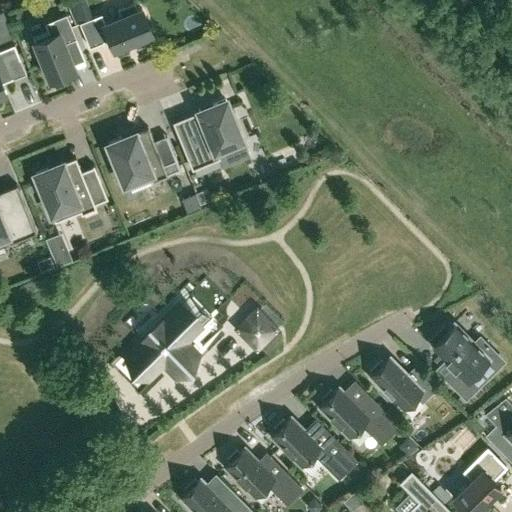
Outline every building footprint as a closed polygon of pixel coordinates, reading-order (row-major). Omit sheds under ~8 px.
[(114,47),(151,32),(141,8),(137,9),(134,2),(118,9),(121,16),(105,22),(101,13),(79,21),(89,46),(110,38),(114,47)] [(74,68),(72,64),(63,42),(76,37),(66,13),(44,22),(47,30),(32,36),(49,78),(74,68)] [(26,72),(14,43),(0,48),(0,93),(5,92),(1,82),(26,72)] [(225,98),(212,104),(198,110),(199,113),(173,123),(192,168),(219,157),(217,151),(243,141),(225,98)] [(135,131),(133,132),(107,142),(124,182),(149,172),(152,180),(167,174),(167,173),(178,168),(179,169),(180,169),(174,154),(173,155),(174,158),(163,163),(149,129),(136,134),(135,131)] [(63,164),(62,161),(35,172),(54,220),(80,210),(81,213),(96,207),(94,203),(107,197),(93,164),(92,164),(92,165),(81,170),(76,159),(63,164)] [(0,241),(7,239),(8,243),(36,232),(18,187),(0,193),(0,241)] [(72,258),(60,230),(45,236),(57,264),(72,258)] [(126,353),(148,376),(163,362),(174,373),(197,351),(185,339),(192,332),(209,315),(188,293),(170,310),(126,353)] [(250,314),(269,333),(274,328),(275,327),(273,325),(256,308),(250,314)] [(454,365),(443,376),(465,399),(478,387),(467,376),(493,351),(489,347),(491,346),(484,339),(483,340),(479,337),(473,343),(453,323),(446,330),(443,326),(430,339),(429,337),(428,338),(446,356),(444,358),(445,359),(447,357),(454,365)] [(410,376),(406,372),(390,355),(383,361),(381,358),(370,369),(373,372),(370,375),(380,386),(378,389),(388,399),(391,396),(402,407),(415,395),(421,402),(438,385),(420,366),(410,376)] [(366,391),(355,402),(339,386),(333,391),(330,388),(321,397),(324,400),(319,405),(348,435),(360,423),(381,443),(399,425),(366,391)] [(484,434),(505,454),(511,446),(511,403),(505,396),(484,412),(495,423),(484,434)] [(307,432),(303,428),(291,415),(285,420),(282,417),(273,426),(276,429),(271,435),(300,464),(312,452),(338,478),(356,459),(319,421),(307,432)] [(266,483),(273,490),(286,503),(302,487),(269,454),(261,463),(244,446),(239,451),(236,448),(227,457),(230,461),(225,466),(254,495),(266,483)] [(471,478),(453,496),(468,511),(479,511),(487,505),(484,502),(500,486),(493,478),(506,465),(487,446),(463,470),(471,478)] [(406,511),(452,511),(411,470),(400,481),(418,500),(406,511)] [(255,511),(231,488),(221,498),(200,477),(197,480),(194,477),(184,488),(186,490),(180,497),(191,507),(188,510),(190,511),(255,511)]
